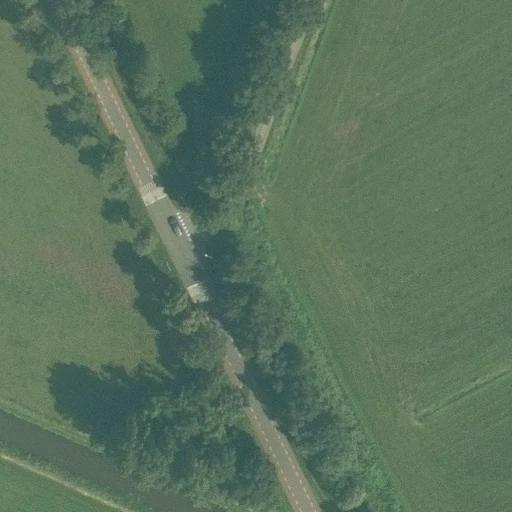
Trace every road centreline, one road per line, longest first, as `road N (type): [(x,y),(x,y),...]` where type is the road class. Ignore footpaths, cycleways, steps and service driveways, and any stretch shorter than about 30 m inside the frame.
road 1 (secondary): [(308,511),(176,242)]
road 2 (unclassified): [(176,242),(230,207),(311,0)]
road 3 (secondary): [(176,242),(59,0)]
